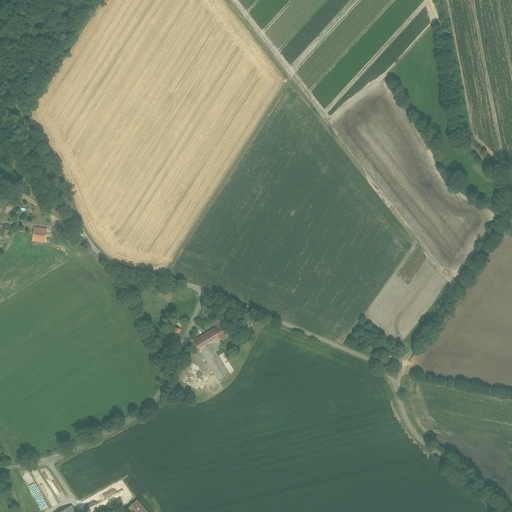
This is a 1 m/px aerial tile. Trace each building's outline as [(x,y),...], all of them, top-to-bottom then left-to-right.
[(48,229),(36,228),(34,240),(47,241),(48,229)] [(245,325),(249,325),(249,326),(253,327),(254,320),(246,319),(245,325)] [(227,337),(220,325),(195,340),(219,380),(230,374),(212,346),(227,337)] [(175,347),(181,329),(175,327),(172,336),(170,335),(166,344),(175,347)] [(150,511),(139,499),(130,508),(133,511),(150,511)]
